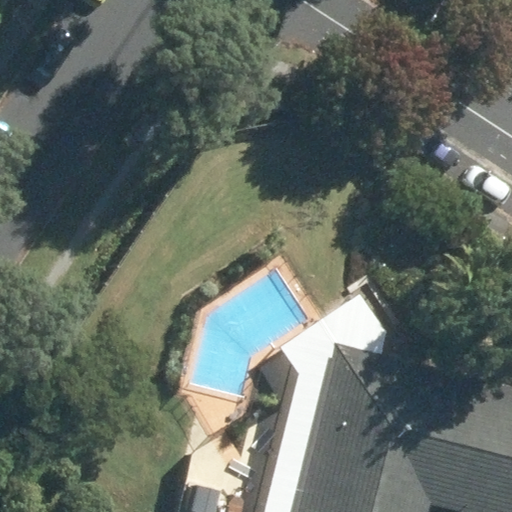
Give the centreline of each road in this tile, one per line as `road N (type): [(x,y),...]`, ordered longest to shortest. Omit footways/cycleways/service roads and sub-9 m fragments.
road 1 (residential): [(511,133),(314,0)]
road 2 (tertiary): [(0,168),(120,0)]
